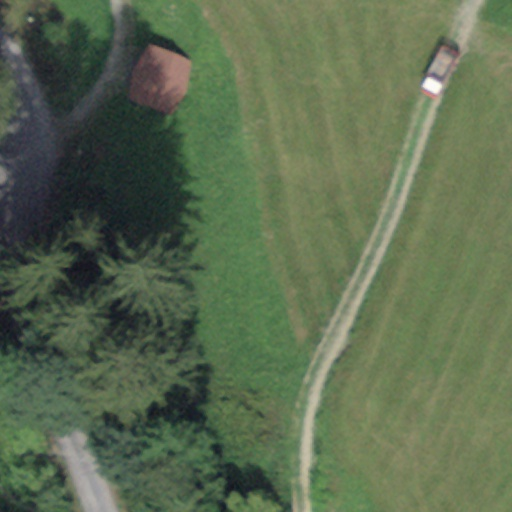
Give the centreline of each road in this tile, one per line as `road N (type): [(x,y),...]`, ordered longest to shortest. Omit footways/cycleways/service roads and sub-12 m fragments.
road 1 (track): [(475,0),(302,411),(299,511)]
road 2 (unclassified): [(95,511),(14,293),(8,202),(26,96),(0,40)]
road 3 (track): [(119,0),(123,53),(105,96),(72,127),(21,129)]
